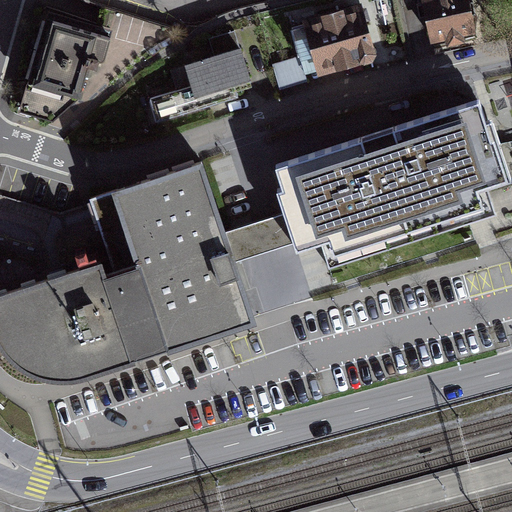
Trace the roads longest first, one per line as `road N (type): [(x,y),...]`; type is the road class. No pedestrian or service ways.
road 1 (residential): [(511,49),(107,166),(0,137)]
road 2 (primary): [(0,457),(60,479),(104,478),(511,370)]
